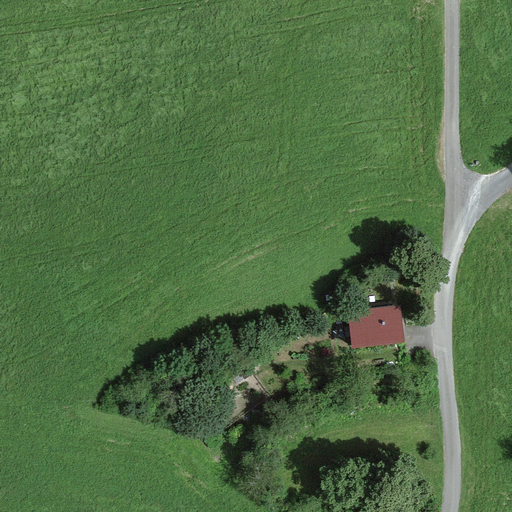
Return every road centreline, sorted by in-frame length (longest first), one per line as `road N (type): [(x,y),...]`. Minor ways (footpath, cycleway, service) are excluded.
road 1 (track): [(466,209),(287,315),(50,389)]
road 2 (residential): [(450,511),(443,301),(466,209)]
road 3 (unclassified): [(451,0),(452,154),(466,209)]
